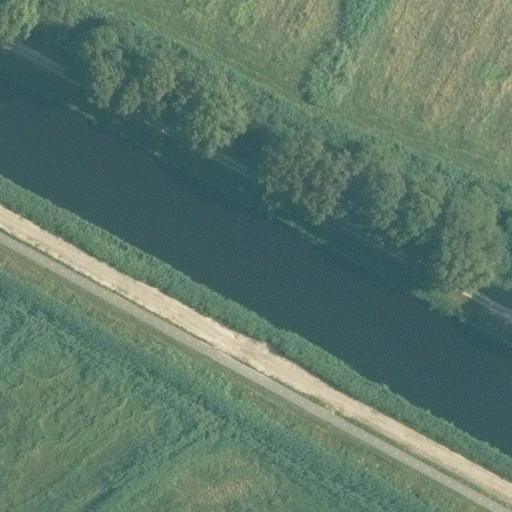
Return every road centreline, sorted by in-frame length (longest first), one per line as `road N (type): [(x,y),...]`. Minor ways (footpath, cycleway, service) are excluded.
road 1 (track): [(511,494),(0,215)]
road 2 (track): [(0,42),(511,321)]
